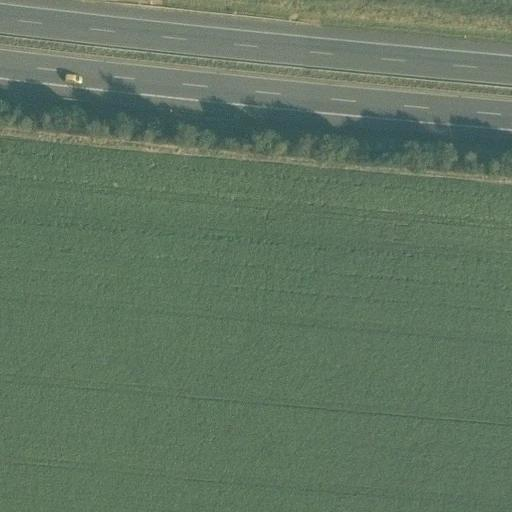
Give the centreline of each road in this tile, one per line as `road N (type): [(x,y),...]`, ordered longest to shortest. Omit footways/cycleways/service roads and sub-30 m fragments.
road 1 (motorway): [(511,64),(0,10)]
road 2 (motorway): [(0,56),(511,108)]
